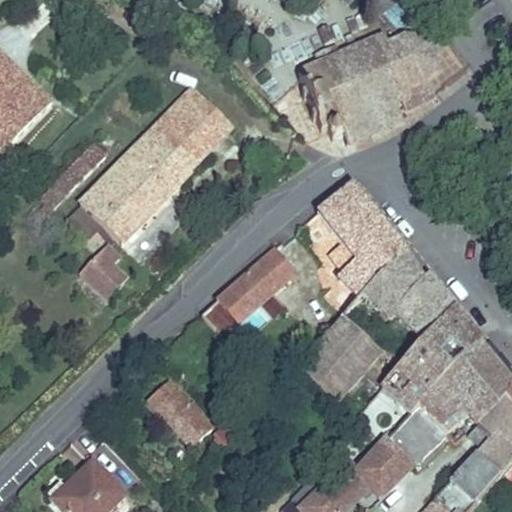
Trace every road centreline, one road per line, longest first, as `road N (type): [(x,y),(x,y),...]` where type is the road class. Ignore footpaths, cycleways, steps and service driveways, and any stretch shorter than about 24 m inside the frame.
road 1 (residential): [(379,160),(340,170),(270,208),(0,484)]
road 2 (residential): [(511,334),(379,160)]
road 3 (residential): [(379,160),(511,62)]
